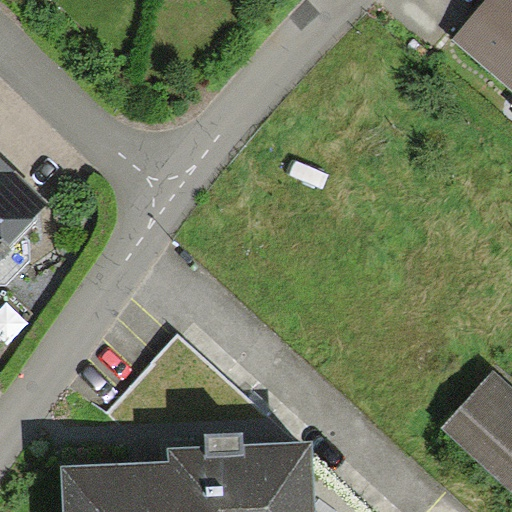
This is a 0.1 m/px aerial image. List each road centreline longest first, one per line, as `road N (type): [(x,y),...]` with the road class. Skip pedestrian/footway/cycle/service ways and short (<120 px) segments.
road 1 (residential): [(173,193),(0,442)]
road 2 (residential): [(346,0),(173,193)]
road 3 (residential): [(173,193),(118,156),(0,46)]
